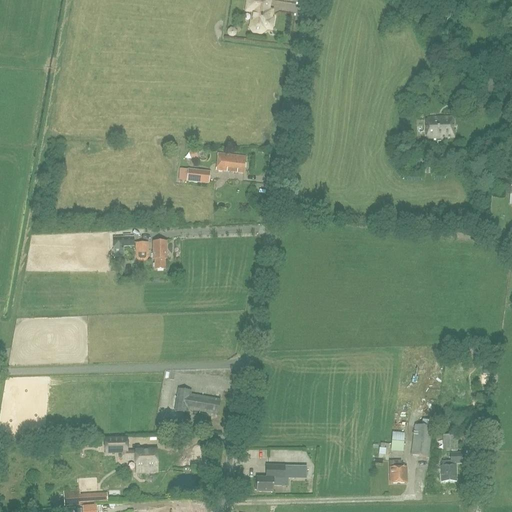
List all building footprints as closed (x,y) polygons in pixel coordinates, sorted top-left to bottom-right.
[(271,15),(268,11),(270,0),(269,0),(247,0),(246,11),(253,12),(250,29),(254,33),(261,34),(265,31),(265,29),(271,30),(273,20),(271,20),(271,15)] [(427,118),(428,138),(454,137),(453,117),(427,118)] [(243,174),(245,157),(218,154),(216,171),(243,174)] [(210,172),(202,171),(187,170),(186,182),(208,184),(210,172)] [(124,257),(123,247),(134,247),(133,238),(115,238),(116,257),(124,257)] [(165,260),(166,260),(166,242),(153,242),(153,260),(154,260),(154,270),(165,270),(165,260)] [(135,254),(148,254),(148,243),(135,243),(135,254)] [(217,414),(220,400),(190,395),(191,391),(179,389),(175,411),(187,413),(188,409),(217,414)] [(428,458),(432,428),(415,426),(411,456),(428,458)] [(475,434),(466,434),(466,447),(475,447),(475,434)] [(457,451),(457,435),(443,435),(442,451),(457,451)] [(404,440),(392,438),(391,445),(403,447),(404,440)] [(137,474),(157,473),(156,452),(127,453),(126,440),(105,441),(106,455),(122,454),(122,457),(127,457),(127,461),(136,461),(137,474)] [(379,457),(387,456),(387,445),(378,446),(379,457)] [(450,461),(442,462),(442,466),(441,466),(441,482),(456,482),(456,465),(455,465),(455,463),(462,463),(461,454),(450,454),(450,461)] [(390,484),(407,483),(406,467),(401,467),(401,461),(389,462),(390,484)] [(266,467),(266,478),(256,477),(256,491),(273,492),(273,485),(280,485),(281,479),(306,479),(306,468),(266,467)] [(106,502),(106,498),(106,493),(79,495),(73,495),(74,504),(80,504),(106,502)]
